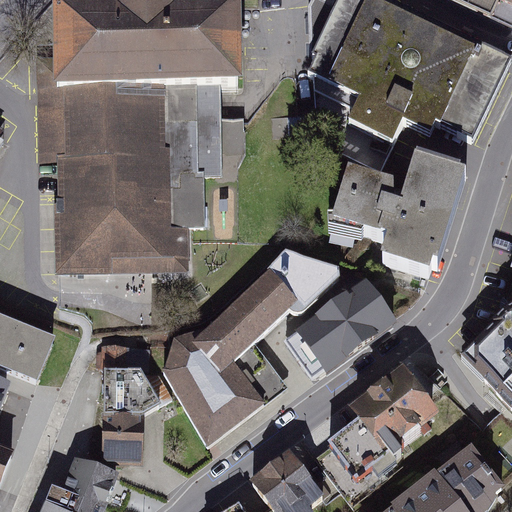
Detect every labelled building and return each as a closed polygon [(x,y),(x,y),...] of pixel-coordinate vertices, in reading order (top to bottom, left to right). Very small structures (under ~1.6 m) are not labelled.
[(367,0),(321,0),(312,18),(314,64),(319,73),(312,88),(318,156),(387,182),(399,156),(407,160),(417,166),(427,143),(438,148),(443,139),(452,143),(483,158),(511,98),(511,69),(492,59),(438,34),(384,8),(367,0)] [(511,0),(449,0),(448,4),(499,26),(505,10),(511,12),(511,0)] [(72,10),(62,11),(63,72),(64,100),(72,100),(227,96),(261,96),(259,32),(259,20),(258,6),(72,10)] [(228,186),(227,96),(72,100),(64,100),(63,72),(41,72),(42,174),(60,173),(61,283),(196,282),(195,237),(211,237),(210,186),(228,186)] [(0,161),(10,144),(0,137),(0,161)] [(436,172),(426,202),(370,183),(352,237),(407,255),(401,273),(452,289),(485,188),(436,172)] [(180,352),(170,382),(214,457),(271,413),(247,378),(300,325),(312,325),(353,288),(296,267),(218,339),(180,352)] [(343,317),(374,359),(408,333),(376,292),(343,317)] [(0,368),(36,383),(54,340),(0,316),(0,368)] [(338,387),(374,359),(343,317),(306,346),(338,387)] [(511,324),(472,370),(511,409),(511,324)] [(150,352),(104,349),(103,367),(148,370),(150,352)] [(142,372),(104,370),(103,465),(142,467),(143,417),(163,406),(142,372)] [(415,376),(360,418),(395,466),(451,424),(415,376)] [(510,511),(511,511),(511,507),(458,446),(382,511),(510,511)] [(0,485),(12,454),(0,449),(0,485)] [(66,488),(103,504),(116,476),(78,460),(66,488)] [(272,511),(323,511),(333,505),(299,463),(259,495),(272,511)] [(100,511),(103,504),(66,488),(64,494),(51,489),(46,502),(69,511),(100,511)]
